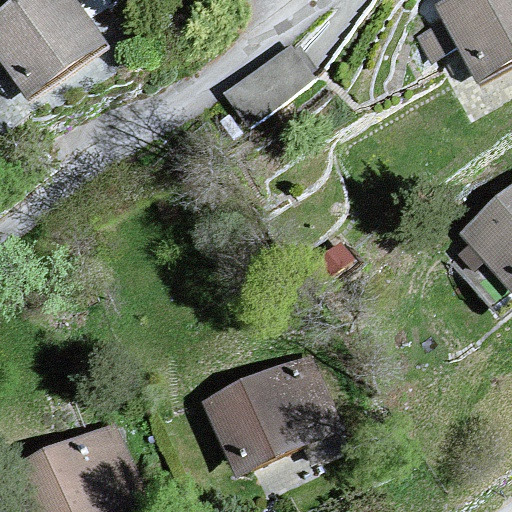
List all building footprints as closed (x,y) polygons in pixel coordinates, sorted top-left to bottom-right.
[(112,58),(71,0),(34,0),(0,23),(0,66),(32,113),(112,58)] [(479,92),(511,74),(511,0),(458,0),(436,12),(444,27),(422,38),(435,62),(457,51),(479,92)] [(474,246),(453,263),(495,316),(511,303),(511,304),(511,198),(466,236),(474,246)] [(311,362),(212,410),(249,488),(349,440),(311,362)] [(114,429),(8,479),(24,511),(144,511),(151,509),(114,429)]
